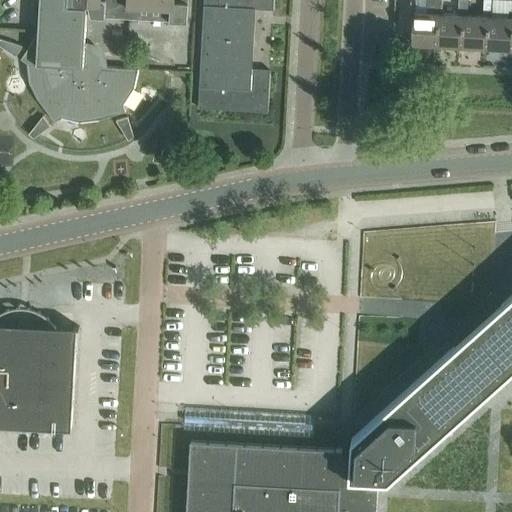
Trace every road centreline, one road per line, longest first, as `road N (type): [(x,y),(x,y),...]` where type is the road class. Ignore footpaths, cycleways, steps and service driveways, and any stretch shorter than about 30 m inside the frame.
road 1 (tertiary): [(0,247),(298,182)]
road 2 (unclassified): [(308,0),(298,182)]
road 3 (unclassified): [(349,177),(355,0)]
road 4 (tertiary): [(349,177),(511,164)]
